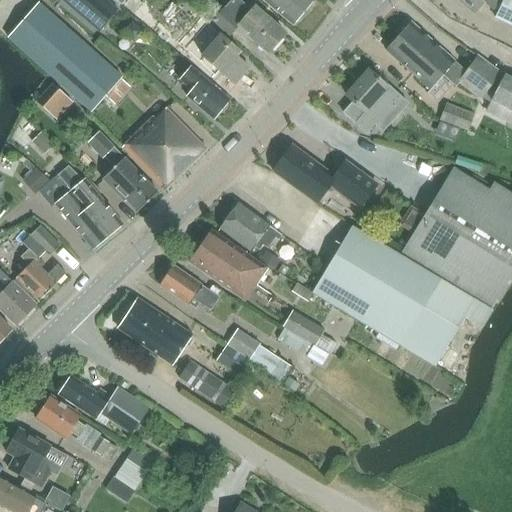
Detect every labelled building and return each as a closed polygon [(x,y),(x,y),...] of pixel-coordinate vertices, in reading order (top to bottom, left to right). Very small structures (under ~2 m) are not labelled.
[(60,0),(69,7),(100,33),(118,10),(106,0),(60,0)] [(230,0),(213,22),(230,36),(237,27),(268,52),(284,33),(253,8),(250,12),(236,0),(230,0)] [(262,0),(292,24),(311,0),(262,0)] [(500,1),(499,0),(458,0),(474,13),(483,2),(493,10),(500,1)] [(511,0),(503,0),(495,18),(511,26),(511,0)] [(121,78),(38,3),(8,38),(91,112),(121,78)] [(411,24),(398,39),(441,77),(454,88),(460,81),(480,99),(499,77),(478,58),(466,72),(411,24)] [(202,57),(235,83),(247,68),(235,59),(240,54),(218,36),(202,57)] [(430,90),(441,77),(398,39),(387,52),(430,90)] [(185,98),(211,120),(227,102),(190,70),(180,82),(191,92),(185,98)] [(352,102),(342,113),(366,134),(375,125),(383,132),(408,104),(389,87),(387,89),(368,72),(345,96),(352,102)] [(511,78),(504,75),(491,102),(485,113),(511,127),(511,78)] [(74,103),(54,85),(37,103),(57,121),(74,103)] [(448,106),(442,121),(467,130),(473,115),(448,106)] [(152,118),(121,148),(163,190),(204,150),(165,110),(154,120),(152,118)] [(157,193),(145,180),(98,133),(88,143),(103,159),(105,157),(115,168),(103,179),(124,201),(126,199),(138,212),(157,193)] [(41,134),(32,143),(44,154),(53,146),(41,134)] [(291,146),(273,171),(316,204),(329,186),(360,208),(377,186),(345,162),(334,178),(291,146)] [(456,160),(453,168),(478,176),(481,168),(456,160)] [(74,198),(107,238),(123,225),(101,199),(99,201),(83,182),(68,167),(56,177),(62,184),(74,198)] [(402,253),(479,299),(494,307),(511,277),(511,193),(494,183),(490,190),(452,168),(402,253)] [(50,182),(35,169),(23,181),(35,195),(38,192),(50,182)] [(38,192),(51,208),(55,205),(92,250),(107,238),(74,198),(62,184),(56,177),(50,182),(38,192)] [(274,239),(277,241),(281,236),(238,204),(220,229),(250,251),(253,247),(258,250),(262,245),(267,248),(274,239)] [(463,319),(473,301),(352,228),(312,294),(434,366),(463,319)] [(45,253),(49,257),(58,248),(38,229),(29,237),(45,253)] [(211,232),(200,247),(257,286),(269,269),(257,260),(255,262),(211,232)] [(22,245),(27,250),(38,261),(45,253),(29,237),(22,245)] [(234,293),(252,294),(257,286),(200,247),(190,263),(234,293)] [(29,267),(16,279),(38,301),(64,275),(55,267),(46,276),(40,269),(43,266),(38,261),(27,250),(20,258),(29,267)] [(261,261),(274,270),(279,261),(266,253),(261,261)] [(12,284),(0,270),(0,294),(1,296),(12,284)] [(192,302),(210,314),(219,301),(175,270),(162,288),(189,306),(192,302)] [(0,296),(0,309),(16,325),(35,306),(12,284),(1,296),(0,296)] [(307,303),(312,294),(296,284),(291,292),(307,303)] [(117,329),(171,366),(192,336),(139,299),(117,329)] [(286,328),(317,346),(323,336),(325,332),(295,314),(286,328)] [(0,342),(12,331),(0,319),(0,342)] [(284,329),(278,341),(322,367),(328,355),(313,346),(284,329)] [(238,330),(227,346),(249,360),(259,345),(260,344),(238,330)] [(317,346),(330,354),(336,344),(323,336),(317,346)] [(249,360),(281,382),(291,367),(259,345),(249,360)] [(226,348),(216,362),(235,375),(245,361),(226,348)] [(178,379),(225,410),(237,393),(190,361),(178,379)] [(96,418),(98,415),(110,397),(104,393),(102,396),(72,377),(60,395),(96,418)] [(289,378),(284,385),(294,392),(299,385),(289,378)] [(117,387),(110,397),(98,415),(132,436),(149,409),(117,387)] [(83,427),(75,422),(79,416),(51,397),(36,420),(64,438),(68,432),(76,438),(83,427)] [(19,431),(6,454),(15,459),(8,471),(41,489),(50,473),(47,462),(44,460),(51,448),(19,431)] [(101,452),(108,442),(99,436),(90,449),(99,455),(101,452)] [(209,467),(218,454),(207,447),(198,459),(209,467)] [(114,477),(135,492),(147,473),(126,459),(114,477)] [(0,477),(0,505),(12,511),(41,511),(46,504),(35,498),(36,497),(0,477)] [(58,492),(51,503),(64,510),(70,499),(58,492)]
